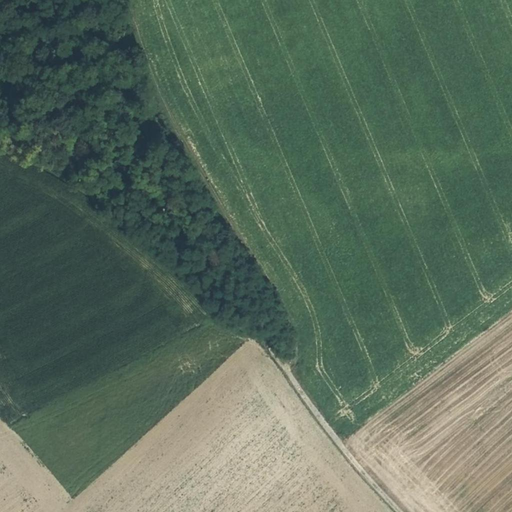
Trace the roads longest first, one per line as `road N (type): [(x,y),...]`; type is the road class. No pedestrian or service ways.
road 1 (track): [(127,0),(149,83),(290,322),(295,341),(280,362)]
road 2 (track): [(398,511),(316,416),(262,324)]
